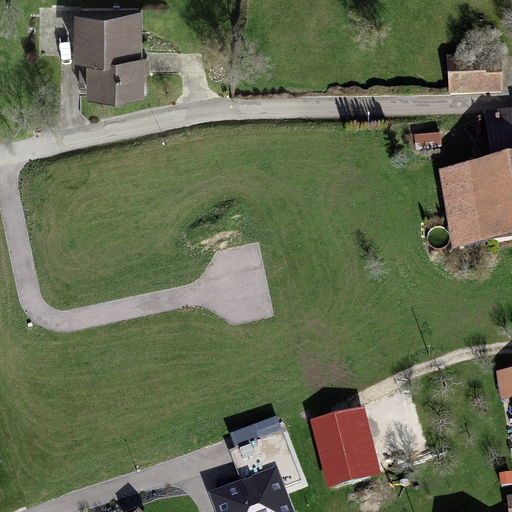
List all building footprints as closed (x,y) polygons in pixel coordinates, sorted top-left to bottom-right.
[(140,16),(81,17),(81,65),(92,65),(141,64),(140,16)] [(141,64),(92,65),(92,102),(141,102),(141,64)] [(499,64),(451,65),(452,99),(500,97),(499,64)] [(491,159),(511,158),(511,119),(490,120),(491,159)] [(511,174),(449,181),(457,259),(511,253),(511,174)] [(511,405),(511,379),(499,380),(501,406),(511,405)] [(294,511),(275,464),(213,488),(222,511),(294,511)]
